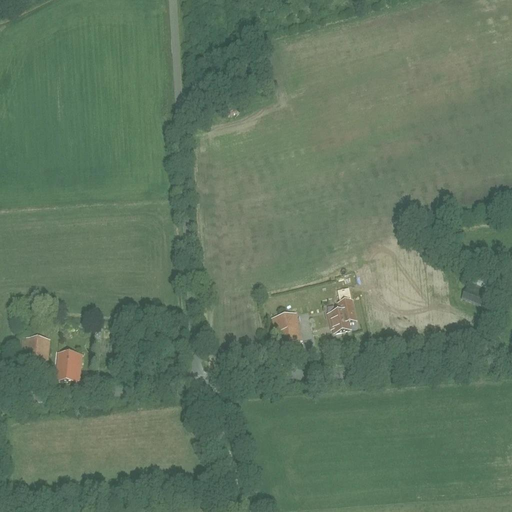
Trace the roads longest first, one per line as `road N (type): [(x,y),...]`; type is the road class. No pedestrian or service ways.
road 1 (unclassified): [(200,384),(173,0)]
road 2 (unclassified): [(511,361),(200,384)]
road 3 (unclassified): [(0,401),(200,384)]
road 4 (track): [(247,511),(200,384)]
